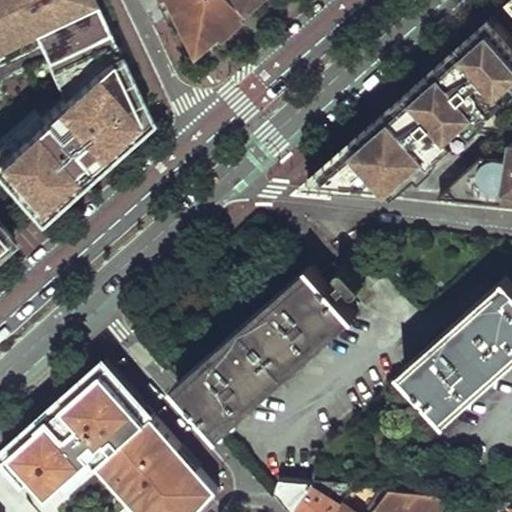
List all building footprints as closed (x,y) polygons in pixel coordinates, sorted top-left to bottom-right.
[(0,0),(0,41),(40,23),(52,50),(41,55),(59,95),(0,148),(0,176),(34,215),(146,114),(91,0),(0,0)] [(176,0),(204,56),(241,22),(235,15),(237,13),(244,7),(251,15),(266,0),(176,0)] [(251,15),(244,7),(237,13),(235,15),(241,22),(251,15)] [(420,82),(309,181),(343,185),(356,174),(364,183),(360,187),(402,191),(460,140),(454,133),(481,110),(486,117),(511,93),(511,33),(496,15),(437,67),(442,74),(426,89),(420,82)] [(426,89),(442,74),(437,67),(420,82),(426,89)] [(454,133),(460,140),(486,117),(481,110),(454,133)] [(505,198),(511,198),(511,142),(509,142),(509,147),(506,147),(504,159),(485,156),(454,185),(468,200),(505,204),(505,198)] [(0,245),(12,235),(0,221),(0,245)] [(180,382),(224,434),(230,429),(359,315),(348,301),(358,292),(369,291),(370,279),(357,264),(352,261),(346,263),(342,269),(344,276),(334,285),(314,264),(180,382)] [(432,343),(406,366),(452,418),(511,363),(511,274),(432,343)] [(39,474),(55,493),(98,455),(146,511),(200,511),(222,489),(109,358),(5,450),(31,480),(39,474)] [(55,493),(39,474),(31,480),(47,499),(55,493)] [(285,479),(279,494),(287,494),(298,507),(311,484),(313,481),(285,479)] [(334,511),(340,505),(311,484),(298,507),(302,511),(334,511)] [(390,488),(381,487),(364,511),(351,511),(340,505),(334,511),(372,511),(377,505),(390,488)] [(446,494),(390,488),(377,505),(386,511),(442,511),(445,509),(446,494)]
